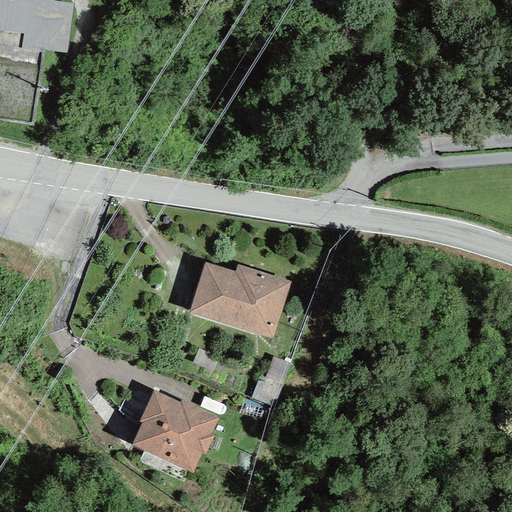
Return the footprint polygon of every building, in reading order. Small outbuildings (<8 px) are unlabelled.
[(73,0),(0,0),(0,29),(25,32),(23,46),(67,51),(73,0)] [(283,282),(200,255),(183,308),(265,335),(283,282)] [(219,354),(198,348),(196,355),(216,361),(219,354)] [(259,374),(252,395),(274,404),(289,364),(272,357),(265,376),(259,374)] [(151,387),(135,418),(140,420),(130,441),(191,470),(201,450),(205,453),(214,435),(209,432),(217,416),(179,398),(178,400),(151,387)] [(264,404),(242,398),(238,412),(260,418),(264,404)]
